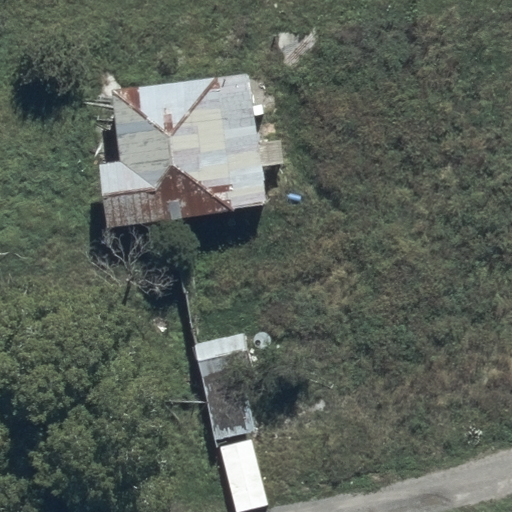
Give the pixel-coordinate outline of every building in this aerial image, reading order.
[(466,57),(461,26),(378,39),(385,83),(430,76),(428,63),(466,57)] [(362,52),(303,58),(316,187),(364,182),(356,106),(368,105),(362,52)] [(267,199),(253,60),(115,74),(123,149),(98,152),(105,216),(267,199)] [(511,115),(427,126),(439,216),(511,206),(511,115)] [(511,325),(480,327),(485,414),(511,412),(511,325)] [(250,331),(198,340),(213,429),(255,422),(245,364),(256,362),(250,331)] [(327,372),(257,383),(265,435),(336,423),(327,372)]
